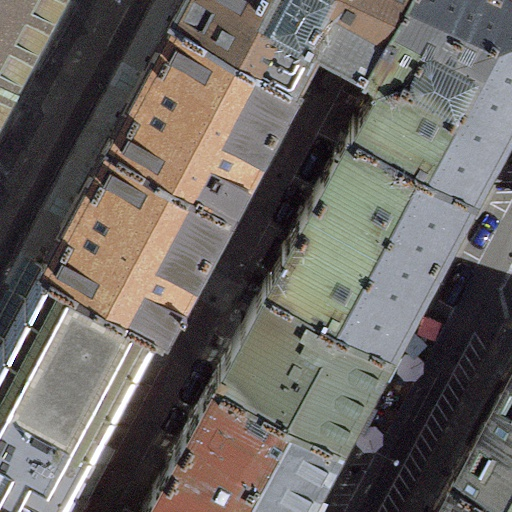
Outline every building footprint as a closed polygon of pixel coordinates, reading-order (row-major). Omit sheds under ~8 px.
[(0,0),(0,59),(13,66),(42,12),(48,0),(0,0)] [(233,194),(299,69),(321,30),(368,53),(398,0),(185,0),(181,8),(151,66),(116,131),(233,194)] [(357,115),(475,179),(511,109),(511,0),(398,0),(368,53),(385,65),(357,115)] [(0,87),(13,66),(0,59),(0,87)] [(428,266),(475,179),(357,115),(272,271),(391,333),(428,266)] [(85,188),(49,256),(162,317),(233,194),(116,131),(85,188)] [(0,346),(0,429),(78,470),(162,317),(49,256),(0,346)] [(365,382),(391,333),(272,271),(223,361),(339,427),(365,382)] [(339,427),(223,361),(140,511),(294,511),(303,497),(339,427)] [(511,364),(489,409),(458,466),(511,495),(511,364)] [(0,511),(75,511),(63,505),(78,470),(0,429),(0,511)] [(432,511),(511,511),(511,495),(458,466),(432,511)]
